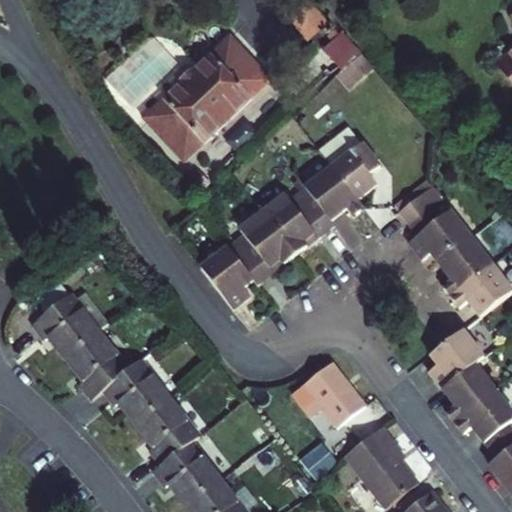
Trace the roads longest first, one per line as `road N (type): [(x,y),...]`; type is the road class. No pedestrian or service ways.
road 1 (residential): [(43,72),(145,235),(216,329),(252,359),(269,362),(343,319),(493,511)]
road 2 (residential): [(125,511),(63,438),(0,387)]
